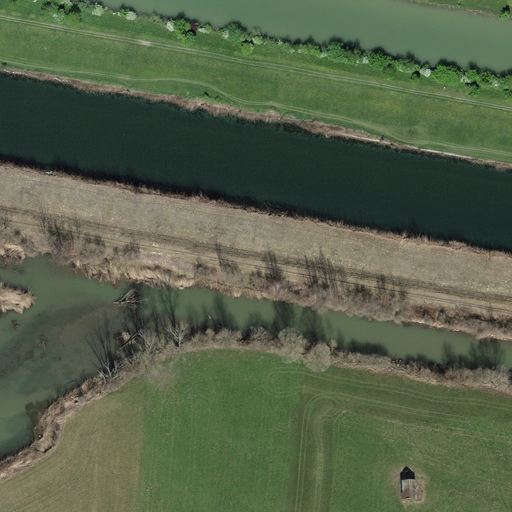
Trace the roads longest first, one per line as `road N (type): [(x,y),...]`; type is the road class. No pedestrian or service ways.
road 1 (track): [(0,17),(511,110)]
road 2 (track): [(511,314),(0,225)]
